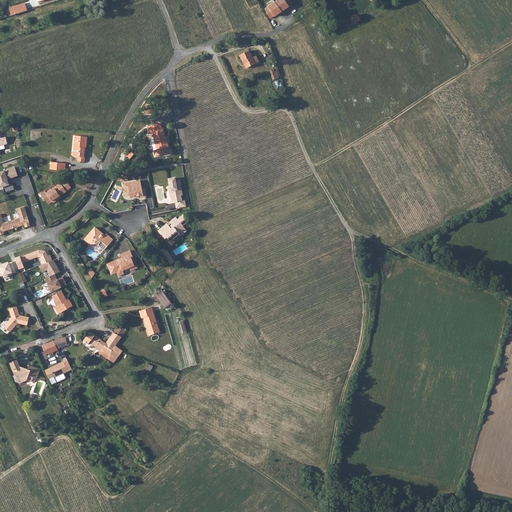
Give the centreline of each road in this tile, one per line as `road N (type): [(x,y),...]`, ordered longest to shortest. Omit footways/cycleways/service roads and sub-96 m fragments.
road 1 (track): [(209,45),(247,112),(286,110),(350,231),(511,296)]
road 2 (track): [(310,167),(511,41)]
road 3 (residential): [(88,201),(120,132),(178,55),(159,0)]
road 4 (residential): [(19,347),(93,315),(52,231)]
